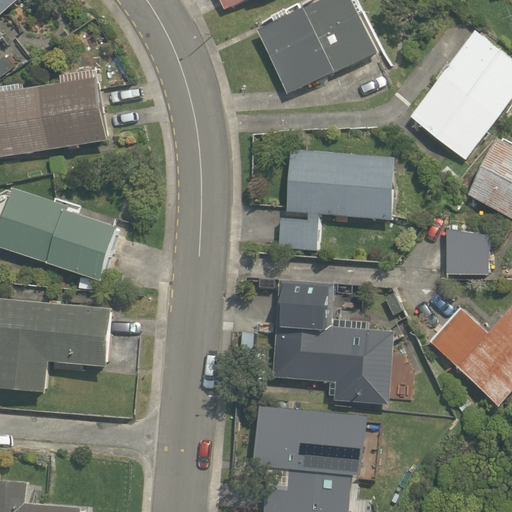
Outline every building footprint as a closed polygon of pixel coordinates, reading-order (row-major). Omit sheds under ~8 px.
[(3,22),(31,0),(0,0),(0,48),(14,37),(3,22)] [(222,0),(227,8),(244,0),(222,0)] [(380,51),(355,0),(320,0),(259,30),(290,94),(380,51)] [(468,159),(511,101),(511,56),(479,31),(452,66),(449,64),(439,78),(440,80),(412,117),(468,159)] [(7,93),(0,94),(0,141),(2,158),(79,147),(79,150),(90,148),(90,145),(120,142),(113,78),(109,78),(109,70),(73,75),(73,83),(32,89),(31,84),(6,87),(7,93)] [(511,217),(511,144),(501,138),(470,195),(511,217)] [(400,156),(294,149),(290,211),(311,213),(310,221),(283,219),(281,248),(319,251),(322,215),(396,220),(400,156)] [(3,245),(114,280),(132,227),(78,209),(79,206),(23,188),(3,245)] [(449,274),(492,275),(493,234),(450,233),(449,274)] [(369,330),(369,321),(336,319),(336,326),(334,326),(337,284),(281,280),(273,378),(332,382),(331,394),(337,395),(336,399),(391,404),(396,332),(369,330)] [(0,386),(58,391),(61,360),(121,364),(127,307),(10,297),(0,386)] [(463,306),(432,341),(503,406),(511,395),(511,308),(491,332),(463,306)] [(360,473),(366,417),(265,407),(259,464),(291,467),(291,477),(293,477),(289,511),(333,511),(335,480),(337,480),(338,471),(360,473)] [(41,480),(0,476),(0,511),(97,511),(98,505),(39,501),(41,480)]
